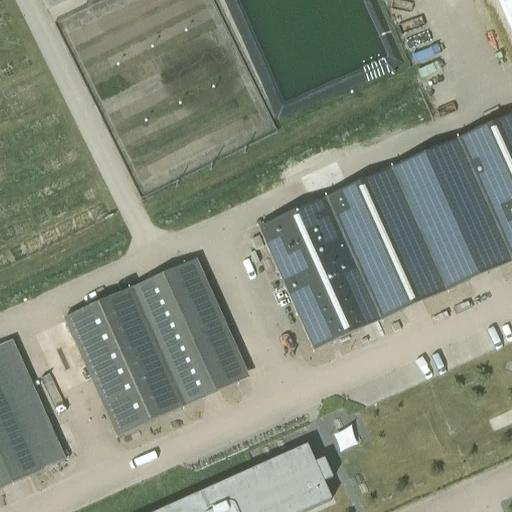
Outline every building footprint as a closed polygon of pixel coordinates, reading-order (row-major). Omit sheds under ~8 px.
[(511,0),(497,0),(511,33),(511,0)] [(511,119),(258,233),(311,352),(362,329),(422,302),(470,281),(498,268),(511,261),(511,119)] [(195,261),(129,291),(182,409),(200,401),(218,393),(237,385),(248,380),(195,261)] [(116,439),(182,409),(129,291),(63,321),(116,439)] [(0,492),(43,473),(0,377),(0,492)] [(473,443),(476,468),(497,465),(493,439),(473,443)] [(163,511),(308,511),(330,503),(322,485),(331,481),(327,471),(323,462),(313,466),(306,449),(163,511)]
